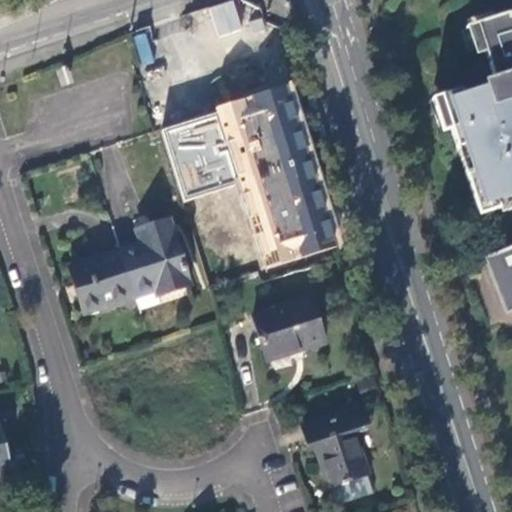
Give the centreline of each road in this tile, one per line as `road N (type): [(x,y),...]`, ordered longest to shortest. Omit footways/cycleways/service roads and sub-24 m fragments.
road 1 (tertiary): [(354,132),(482,511)]
road 2 (residential): [(0,192),(65,394),(69,450)]
road 3 (residential): [(69,450),(178,480),(251,460)]
road 4 (tertiary): [(296,0),(354,132)]
road 5 (tertiary): [(354,132),(351,60),(333,0)]
road 6 (primary): [(0,41),(123,0)]
